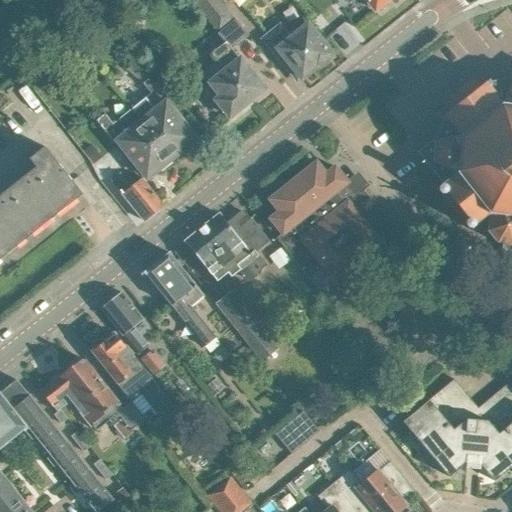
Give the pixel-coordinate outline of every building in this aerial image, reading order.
[(219,0),(191,0),(218,31),(222,27),(234,17),(219,0)] [(366,0),(375,10),(377,8),(379,9),(381,9),(384,8),(385,7),(387,5),(387,3),(386,0),(366,0)] [(217,61),(203,72),(211,83),(225,101),(218,106),(223,113),(228,114),(229,116),(266,86),(257,76),(255,78),(231,48),(248,34),(234,17),(222,27),(218,31),(226,41),(211,53),(217,61)] [(281,26),(263,40),(294,78),(298,74),(301,78),(317,65),(322,64),(326,61),(328,56),(331,54),(308,25),(291,39),(281,26)] [(434,138),(417,152),(419,153),(418,153),(420,156),(420,155),(427,163),(425,164),(427,166),(429,165),(442,182),(442,183),(441,184),(442,184),(437,188),(436,189),(467,229),(473,224),(474,226),(485,232),(487,232),(496,242),(501,243),(502,250),(511,262),(511,76),(510,78),(490,82),(489,80),(488,80),(480,86),(473,78),(465,84),(465,83),(450,95),(451,96),(443,102),(449,110),(442,117),(441,117),(443,120),(434,138)] [(193,140),(164,103),(169,99),(155,82),(152,84),(148,79),(142,83),(150,93),(130,108),(172,161),(185,151),(183,148),(193,140)] [(172,161),(130,108),(112,123),(104,113),(96,120),(113,142),(116,140),(148,180),(172,161)] [(0,258),(81,194),(51,156),(44,146),(28,158),(35,167),(0,195),(0,258)] [(92,146),(83,152),(93,165),(102,158),(92,146)] [(269,199),(279,211),(275,214),(270,218),(281,233),(275,238),(308,278),(324,298),(324,297),(329,294),(340,285),(339,285),(334,278),(379,243),(384,249),(400,237),(362,189),(356,194),(334,167),(325,174),(316,162),(269,199)] [(164,206),(141,178),(130,186),(120,173),(111,180),(144,221),(164,206)] [(253,251),(266,242),(255,227),(242,211),(237,215),(235,213),(230,217),(232,219),(227,224),(219,214),(185,241),(197,257),(216,281),(226,273),(230,278),(238,271),(245,280),(250,280),(259,273),(259,269),(264,265),(253,251)] [(216,339),(191,306),(204,296),(182,268),(170,253),(144,273),(157,289),(204,349),(216,339)] [(352,276),(333,291),(339,299),(358,284),(352,276)] [(277,349),(242,305),(230,291),(214,305),(260,362),(277,349)] [(145,334),(145,324),(134,308),(121,292),(119,294),(115,294),(109,298),(109,302),(101,308),(114,324),(136,354),(147,346),(140,337),(145,334)] [(308,310),(308,313),(308,315),(309,318),(311,319),(314,320),(316,320),(318,320),(320,318),(322,316),(322,314),(322,312),(322,309),(320,307),(318,306),(316,305),(314,306),(311,306),(309,308),(308,310)] [(175,410),(126,349),(114,333),(105,340),(104,341),(102,338),(96,340),(94,342),(91,347),(93,350),(92,351),(104,366),(127,396),(137,388),(162,421),(175,410)] [(153,354),(151,351),(142,358),(155,375),(166,366),(156,352),(153,354)] [(122,409),(94,374),(82,358),(60,375),(57,374),(50,380),(50,383),(40,391),(52,405),(66,394),(95,431),(108,421),(112,425),(121,419),(130,431),(144,420),(130,402),(122,409)] [(375,370),(362,380),(368,388),(382,378),(375,370)] [(0,473),(0,446),(22,429),(24,431),(26,429),(25,427),(25,426),(28,424),(29,426),(44,415),(45,415),(17,380),(16,381),(15,379),(0,391),(0,477),(2,475),(0,473)] [(511,465),(511,390),(507,384),(478,408),(454,379),(402,421),(442,469),(454,459),(465,460),(465,463),(467,463),(480,464),(480,461),(491,462),(501,474),(511,465)] [(67,419),(60,410),(54,415),(61,423),(67,419)] [(291,454),(319,431),(303,411),(275,434),(291,454)] [(66,443),(44,415),(29,426),(28,424),(25,426),(25,427),(26,429),(24,431),(32,440),(36,436),(51,455),(66,443)] [(83,439),(77,431),(71,436),(77,444),(83,439)] [(90,447),(83,439),(77,444),(83,452),(90,447)] [(66,443),(51,455),(46,458),(53,467),(58,463),(74,483),(88,471),(66,443)] [(106,467),(100,459),(93,464),(100,472),(106,467)] [(402,501),(414,491),(390,461),(377,471),(376,470),(360,483),(349,470),(331,484),(354,511),(408,511),(410,511),(402,501)] [(112,475),(106,467),(100,472),(106,480),(112,475)] [(112,500),(88,471),(74,483),(69,486),(76,495),(80,491),(97,511),(112,500)] [(0,509),(18,495),(2,475),(0,477),(0,509)] [(221,511),(239,511),(250,503),(229,478),(208,495),(221,511)] [(354,511),(331,484),(317,496),(328,509),(324,511),(354,511)] [(129,496),(122,487),(116,492),(123,501),(129,496)] [(31,511),(18,495),(0,509),(0,511),(31,511)]
